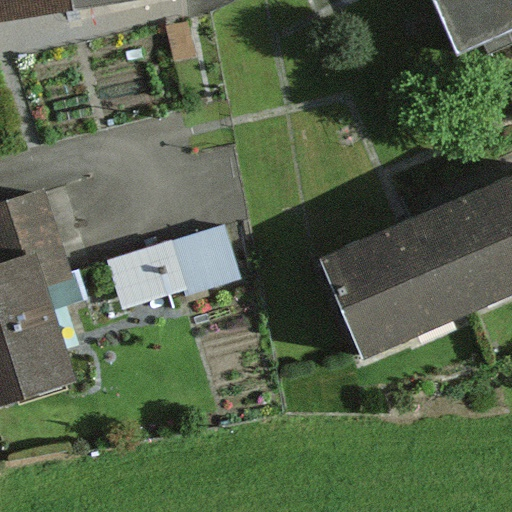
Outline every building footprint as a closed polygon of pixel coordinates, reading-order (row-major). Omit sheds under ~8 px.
[(0,0),(0,24),(80,12),(154,0),(0,0)] [(511,0),(430,0),(454,59),(511,35),(511,0)] [(511,180),(408,227),(317,267),(361,367),(511,300),(511,180)] [(0,416),(76,391),(45,298),(75,288),(44,195),(0,209),(0,416)] [(222,232),(108,268),(122,313),(187,293),(189,301),(239,285),(222,232)]
